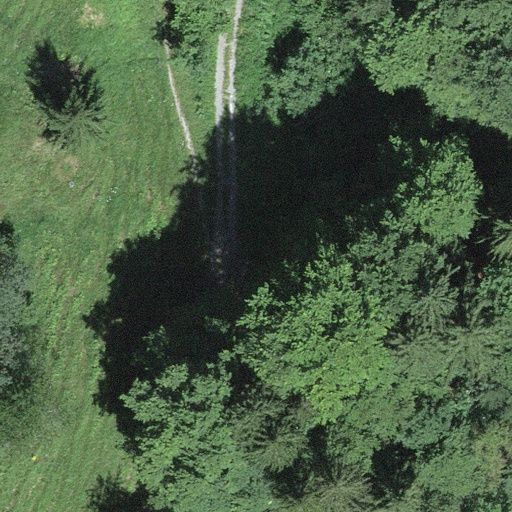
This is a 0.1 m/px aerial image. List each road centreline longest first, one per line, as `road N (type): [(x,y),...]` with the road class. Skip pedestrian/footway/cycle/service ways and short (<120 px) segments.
road 1 (track): [(223,291),(237,0)]
road 2 (track): [(182,511),(223,291)]
